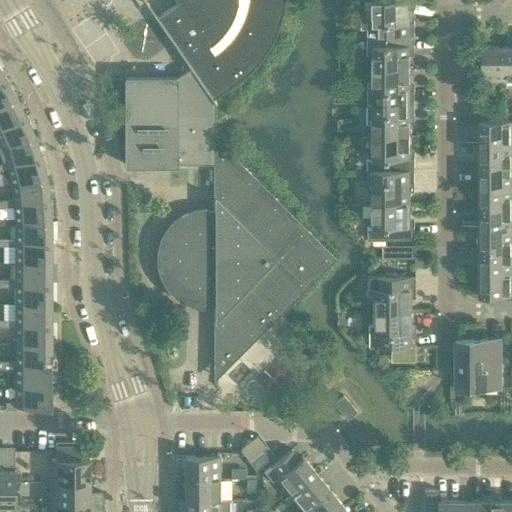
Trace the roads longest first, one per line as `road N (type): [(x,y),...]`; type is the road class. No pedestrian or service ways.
road 1 (tertiary): [(139,435),(94,297),(89,186),(76,130),(7,0)]
road 2 (residential): [(445,310),(446,14)]
road 3 (residential): [(356,478),(307,437),(139,435)]
road 4 (residential): [(511,468),(417,467),(356,478)]
road 5 (residential): [(139,435),(0,432)]
